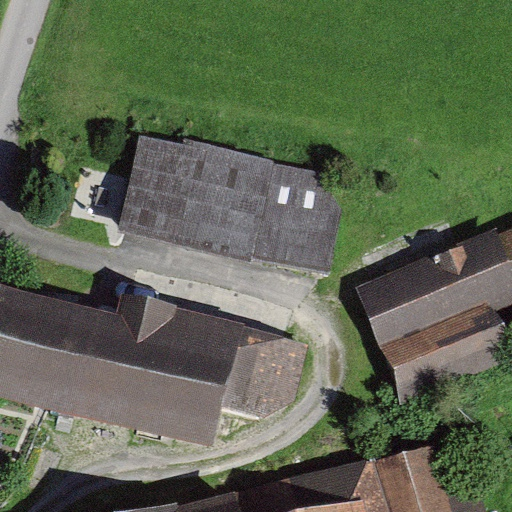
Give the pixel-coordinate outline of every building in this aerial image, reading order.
[(251,259),(325,276),(347,182),(136,133),(111,241),(248,273),(251,259)] [(478,332),(484,347),(511,335),(511,257),(351,321),(372,374),(478,332)] [(120,324),(3,297),(0,310),(0,402),(214,453),(223,417),(262,425),(295,406),(309,349),(247,336),(124,307),(120,324)] [(387,511),(487,511),(471,447),(378,470),(387,511)] [(379,511),(371,476),(226,511),(379,511)]
